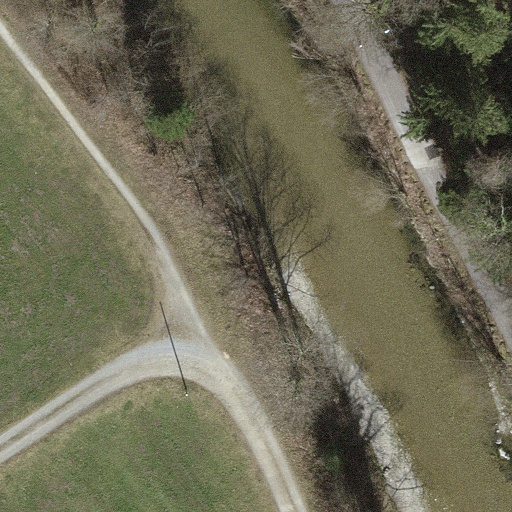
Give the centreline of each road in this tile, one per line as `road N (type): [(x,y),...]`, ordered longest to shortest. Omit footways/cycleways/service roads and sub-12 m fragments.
road 1 (track): [(343,0),(511,320)]
road 2 (track): [(184,369),(120,380),(0,461)]
road 3 (track): [(283,511),(231,399),(184,369)]
